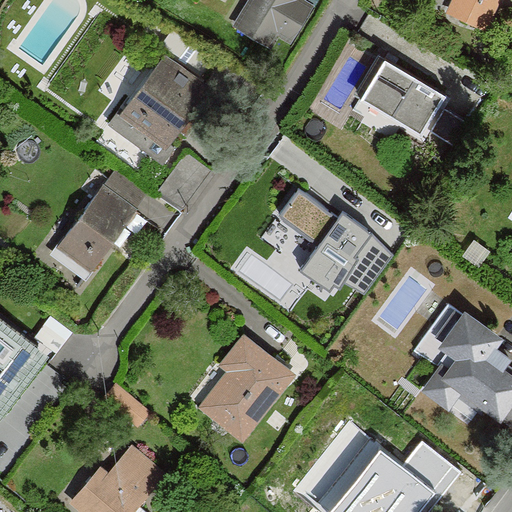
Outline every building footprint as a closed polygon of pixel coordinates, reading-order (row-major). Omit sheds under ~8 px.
[(252,0),(235,30),(273,51),(279,39),(293,47),(313,10),(303,4),(304,0),(252,0)] [(499,0),(451,0),(445,14),(485,32),(499,0)] [(207,95),(160,59),(120,112),(166,148),(207,95)] [(444,98),(386,64),(364,101),(422,135),(444,98)] [(187,151),(157,193),(181,210),(211,168),(187,151)] [(147,196),(110,171),(56,249),(92,274),(147,196)] [(339,220),(300,191),(281,216),(321,245),(302,272),(330,292),(334,285),(341,289),(345,282),(365,294),(393,255),(372,235),(343,214),(339,220)] [(497,337),(447,301),(420,338),(450,360),(428,389),(446,402),(461,382),(511,420),(511,419),(511,378),(482,357),(497,337)] [(0,396),(31,355),(0,331),(0,396)] [(295,374),(242,334),(219,365),(227,371),(199,408),(243,442),(295,374)] [(381,453),(334,511),(429,511),(460,473),(424,445),(404,471),(381,453)] [(135,511),(165,477),(130,448),(108,475),(98,467),(67,504),(76,511),(135,511)]
